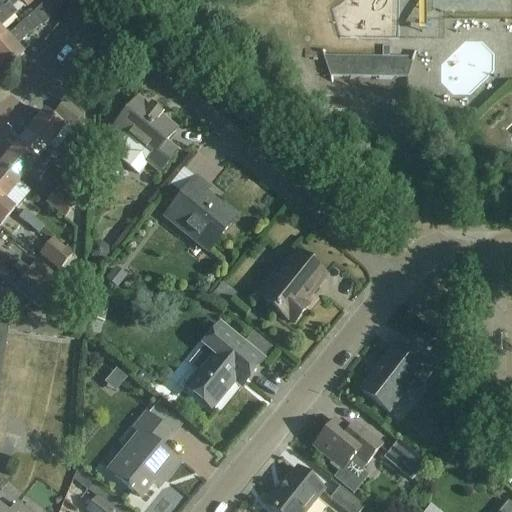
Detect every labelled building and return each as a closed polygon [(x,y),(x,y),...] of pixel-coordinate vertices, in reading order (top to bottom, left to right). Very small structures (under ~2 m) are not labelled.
[(56,0),(48,0),(8,39),(0,45),(0,69),(4,74),(11,67),(18,75),(28,62),(15,48),(32,33),(32,34),(42,25),(44,26),(63,8),(56,0)] [(0,14),(9,7),(11,9),(19,2),(21,1),(20,0),(1,0),(0,1),(0,14)] [(20,0),(21,1),(19,2),(25,8),(34,0),(20,0)] [(0,45),(8,39),(0,30),(0,29),(16,15),(11,9),(9,7),(0,14),(0,45)] [(323,50),(321,51),(332,84),(334,84),(332,79),(379,79),(379,80),(392,81),(392,79),(408,79),(417,52),(415,51),(413,58),(390,58),(390,48),(382,48),(382,58),(325,58),(323,50)] [(78,71),(73,78),(81,85),(86,77),(78,71)] [(341,89),(320,89),(320,115),(341,115),(341,89)] [(138,177),(149,163),(161,173),(177,153),(165,144),(176,131),(159,118),(160,116),(151,108),(149,110),(138,101),(111,134),(109,135),(114,139),(112,140),(128,153),(121,162),(138,177)] [(44,113),(31,129),(52,147),(69,126),(73,130),(83,118),(65,102),(51,118),(44,113)] [(31,129),(15,148),(36,165),(52,147),(31,129)] [(15,148),(1,166),(22,183),(27,176),(37,184),(45,174),(35,166),(36,165),(15,148)] [(68,160),(78,169),(83,163),(72,155),(68,160)] [(0,166),(0,196),(6,202),(18,187),(22,183),(1,166),(0,166)] [(165,219),(184,235),(208,255),(235,220),(216,204),(214,207),(203,198),(210,189),(197,179),(165,219)] [(71,182),(64,191),(78,203),(80,189),(71,182)] [(0,196),(0,226),(0,227),(15,209),(0,196)] [(46,205),(64,220),(71,212),(54,197),(46,205)] [(19,217),(29,226),(34,219),(25,211),(19,217)] [(44,227),(34,219),(29,226),(39,234),(44,227)] [(39,256),(59,273),(73,256),(52,240),(39,256)] [(93,246),(90,253),(91,261),(97,265),(105,264),(110,258),(108,249),(101,244),(93,246)] [(326,278),(296,254),(285,268),(289,271),(265,300),(261,296),(260,299),(287,321),(288,320),(294,325),(308,308),(304,305),(326,278)] [(13,269),(23,277),(48,297),(61,282),(36,261),(29,270),(18,262),(13,269)] [(117,289),(127,277),(115,268),(105,280),(117,289)] [(38,309),(48,297),(23,277),(13,289),(38,309)] [(212,296),(227,309),(237,296),(222,284),(212,296)] [(0,304),(24,310),(26,308),(0,287),(0,304)] [(32,320),(29,335),(77,342),(79,327),(32,320)] [(187,391),(212,411),(240,377),(247,382),(264,362),(220,326),(204,347),(217,357),(202,376),(200,374),(187,391)] [(362,393),(377,405),(389,414),(420,374),(428,380),(440,365),(421,349),(409,364),(392,351),(381,365),(382,367),(362,393)] [(115,389),(123,378),(112,370),(105,381),(115,389)] [(450,398),(438,398),(438,410),(450,410),(450,398)] [(115,477),(124,485),(141,499),(161,474),(168,479),(183,462),(162,444),(174,429),(151,410),(135,430),(140,434),(127,449),(134,454),(115,477)] [(334,422),(314,446),(330,459),(333,462),(330,466),(340,474),(343,470),(344,471),(351,463),(362,472),(366,467),(383,447),(378,443),(362,430),(355,439),(348,433),(334,422)] [(425,465),(397,443),(383,460),(411,483),(425,465)] [(451,449),(444,458),(444,462),(460,460),(459,456),(451,449)] [(265,506),(273,511),(307,511),(325,491),(297,469),(287,482),(285,481),(265,506)] [(343,511),(361,511),(365,508),(340,488),(330,501),(343,511)] [(111,511),(95,499),(86,510),(88,511),(111,511)]
